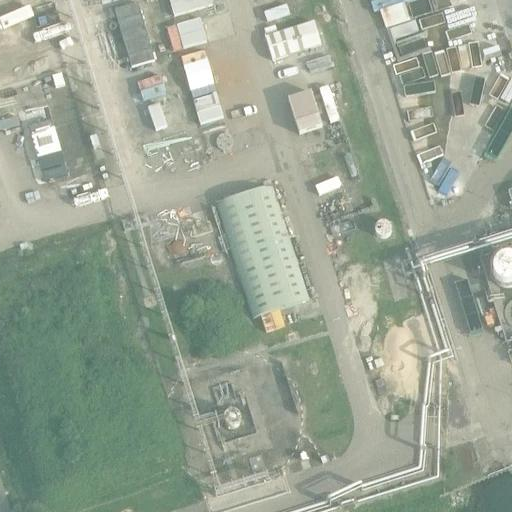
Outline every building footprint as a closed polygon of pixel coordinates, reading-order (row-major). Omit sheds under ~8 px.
[(210,0),(168,0),(174,18),(212,7),(210,0)] [(137,5),(114,11),(131,69),(153,62),(137,5)] [(387,27),(410,22),(407,5),(384,9),(387,27)] [(270,62),(320,47),(312,23),(264,38),(270,62)] [(295,135),(318,128),(305,82),(282,89),(295,135)] [(273,187),(215,206),(253,319),(311,300),(273,187)] [(511,255),(508,257),(504,261),(501,266),(501,272),(502,277),(505,282),(509,286),(511,286),(511,255)]
